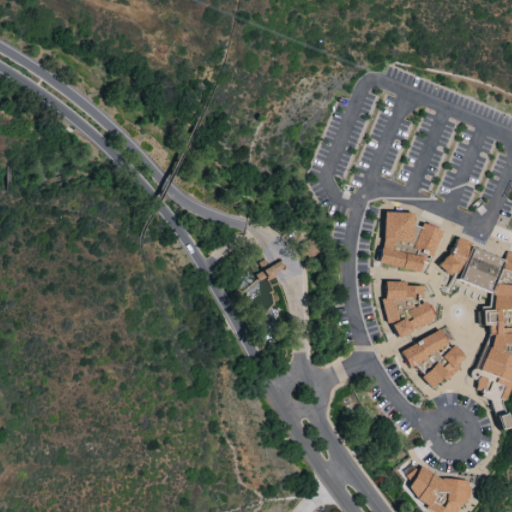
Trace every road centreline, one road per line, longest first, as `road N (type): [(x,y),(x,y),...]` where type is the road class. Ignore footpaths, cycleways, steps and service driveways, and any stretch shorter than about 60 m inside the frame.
road 1 (residential): [(297,372),(293,286),(287,259),(268,238),(173,196),(109,128),(0,47)]
road 2 (residential): [(0,69),(90,137),(141,190),(276,384)]
road 3 (residential): [(300,414),(312,408),(316,384),(290,372),(275,397),(281,409),(300,414)]
road 4 (residential): [(383,511),(312,408)]
